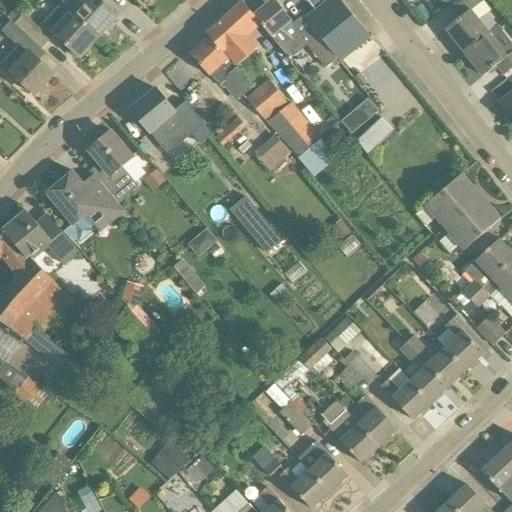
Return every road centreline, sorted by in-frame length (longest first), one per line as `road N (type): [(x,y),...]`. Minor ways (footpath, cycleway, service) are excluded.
road 1 (residential): [(0,194),(84,109),(229,0)]
road 2 (residential): [(511,179),(373,0)]
road 3 (residential): [(384,511),(511,391)]
